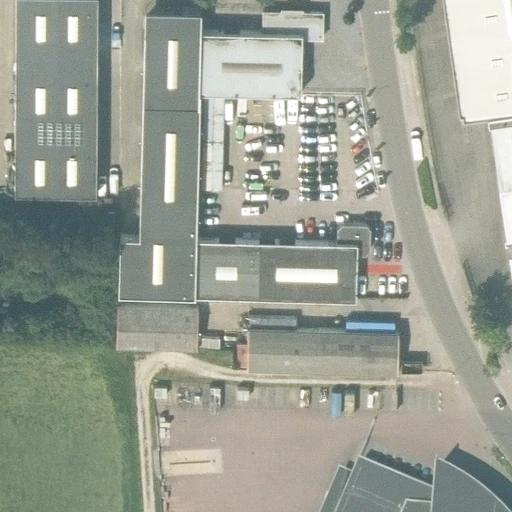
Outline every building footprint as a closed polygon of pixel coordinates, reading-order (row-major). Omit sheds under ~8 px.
[(15,0),(14,194),(96,194),(97,0),(15,0)] [(511,0),(444,0),(460,115),(489,111),(511,272),(511,0)] [(195,295),(196,239),(199,91),(201,30),(201,10),(155,9),(154,11),(147,18),(145,18),(139,236),(119,235),(118,293),(195,295)] [(262,31),(201,30),(199,91),(301,94),(302,38),(322,39),(323,12),(301,12),(301,15),(283,15),(283,11),(263,11),(262,31)] [(337,242),(205,239),(196,239),(195,295),(356,299),(357,255),(365,255),(370,250),(370,229),(366,225),(341,224),(337,229),(337,242)] [(117,305),(115,345),(115,346),(197,348),(198,307),(117,305)] [(247,328),(246,369),(397,373),(398,332),(247,328)] [(432,496),(357,465),(337,511),(494,511),(489,507),(480,500),(474,496),(468,491),(463,488),(454,483),(447,479),(443,477),(436,473),(436,471),(434,471),(432,496)]
